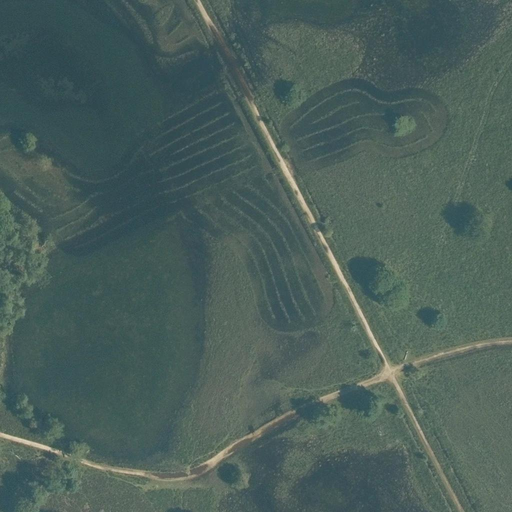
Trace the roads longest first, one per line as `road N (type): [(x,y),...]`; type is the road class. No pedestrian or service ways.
road 1 (track): [(196,0),(389,371)]
road 2 (track): [(389,371),(462,511)]
